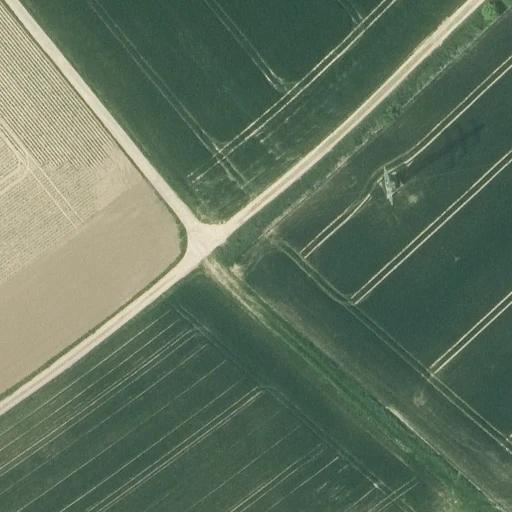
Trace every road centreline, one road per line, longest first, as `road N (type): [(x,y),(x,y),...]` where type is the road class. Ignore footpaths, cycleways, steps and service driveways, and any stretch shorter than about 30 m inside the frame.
road 1 (track): [(485,0),(208,249),(0,408)]
road 2 (track): [(466,511),(196,258)]
road 3 (track): [(6,0),(208,249)]
